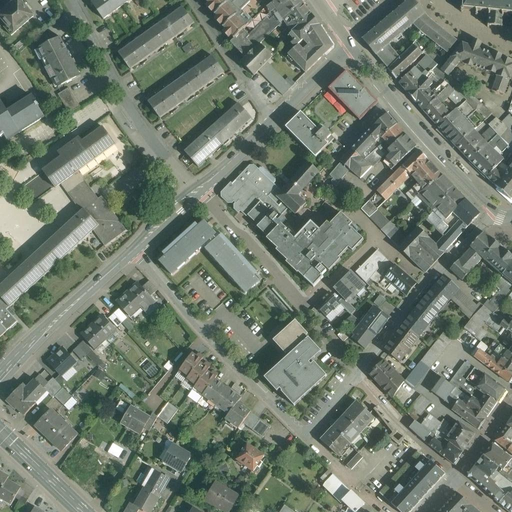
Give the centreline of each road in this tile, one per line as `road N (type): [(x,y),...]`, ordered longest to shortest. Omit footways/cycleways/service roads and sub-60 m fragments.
road 1 (residential): [(303,435),(132,248)]
road 2 (residential): [(65,0),(120,103),(197,190)]
road 3 (residential): [(356,372),(494,211)]
road 4 (residential): [(0,379),(132,248)]
road 5 (residential): [(197,190),(302,308)]
road 6 (residential): [(378,240),(348,211),(428,138)]
road 7 (residential): [(456,477),(356,372)]
road 8 (residential): [(273,119),(193,0)]
road 9 (residential): [(428,138),(350,46)]
